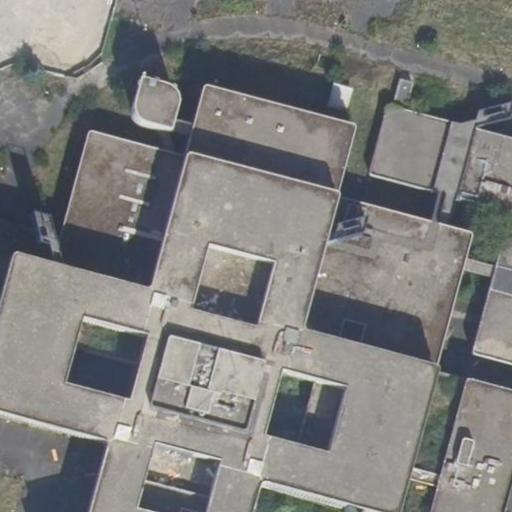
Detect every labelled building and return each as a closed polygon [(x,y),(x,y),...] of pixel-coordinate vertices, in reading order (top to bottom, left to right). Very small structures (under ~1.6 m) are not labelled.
[(460,237),(327,202),(345,130),(201,93),(192,128),(170,122),(175,101),(175,94),(168,87),(136,80),(127,114),(131,121),(140,126),(189,139),(183,162),(87,138),(61,238),(0,221),(0,254),(8,256),(0,286),(0,417),(57,433),(106,446),(88,511),(243,511),(252,482),(338,505),(337,509),(346,511),(496,511),(511,455),(511,397),(426,374),(453,269),(455,257),(460,237)] [(344,112),(349,88),(328,83),(323,108),(344,112)] [(511,144),(404,116),(412,88),(399,85),(391,112),(386,111),(369,174),(511,210),(496,268),(493,279),(482,321),(510,329),(511,322),(511,144)] [(493,279),(496,268),(455,257),(453,269),(493,279)] [(511,365),(511,329),(510,329),(482,321),(473,355),(511,365)]
